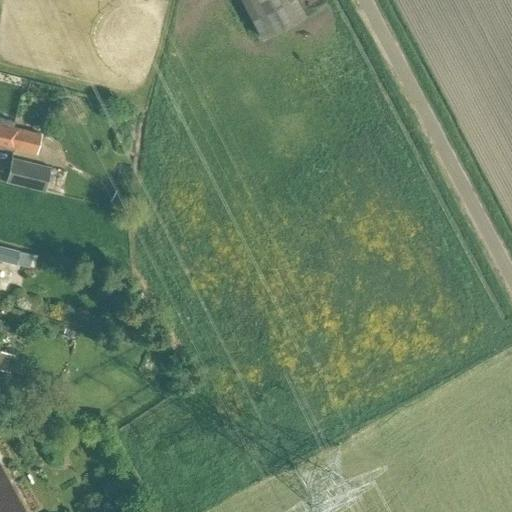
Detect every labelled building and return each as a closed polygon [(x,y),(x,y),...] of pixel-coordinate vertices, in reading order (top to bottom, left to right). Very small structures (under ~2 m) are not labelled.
[(295,0),(239,0),(260,37),(303,14),(295,0)] [(12,128),(14,122),(0,118),(0,147),(12,150),(13,148),(36,153),(41,134),(12,128)] [(5,183),(45,192),(50,167),(11,158),(5,183)] [(0,262),(16,267),(19,254),(0,248),(0,262)] [(0,511),(21,511),(0,471),(0,511)]
